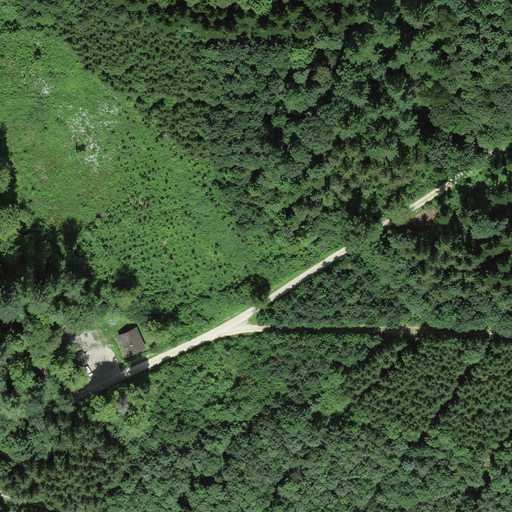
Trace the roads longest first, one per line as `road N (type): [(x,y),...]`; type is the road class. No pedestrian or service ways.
road 1 (track): [(0,426),(229,328),(511,134)]
road 2 (track): [(229,328),(511,330)]
